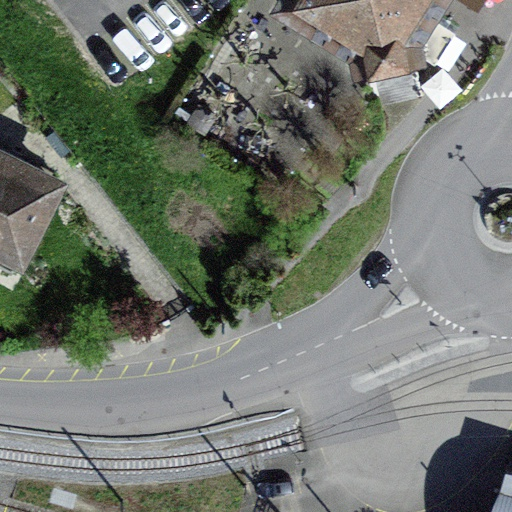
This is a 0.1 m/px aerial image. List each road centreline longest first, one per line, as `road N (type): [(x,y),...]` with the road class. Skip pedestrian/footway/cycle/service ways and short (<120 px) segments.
road 1 (residential): [(81,403),(183,395),(310,353),(384,312),(445,264)]
road 2 (residential): [(511,140),(466,151),(443,173),(431,203),(432,235),(445,264)]
